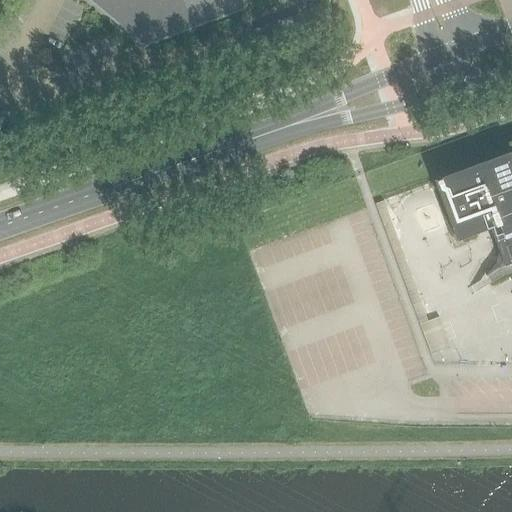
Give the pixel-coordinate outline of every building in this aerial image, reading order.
[(90,0),(144,45),(242,8),(243,0),(90,0)] [(299,13),(255,29),(260,44),(304,28),(299,13)] [(511,153),(511,154),(511,158),(438,186),(436,181),(435,182),(437,187),(457,241),(491,229),(491,230),(496,243),(497,247),(497,248),(498,249),(498,250),(498,251),(498,252),(498,253),(498,254),(498,255),(498,256),(498,257),(498,258),(497,259),(497,260),(497,261),(497,262),(496,263),(496,264),(495,265),(495,266),(494,267),(494,268),(493,269),(492,269),(492,270),(491,271),(490,272),(487,276),(486,277),(490,283),(511,270),(511,153)] [(375,204),(419,325),(428,322),(383,201),(375,204)] [(419,325),(431,356),(450,349),(439,318),(428,322),(419,325)]
